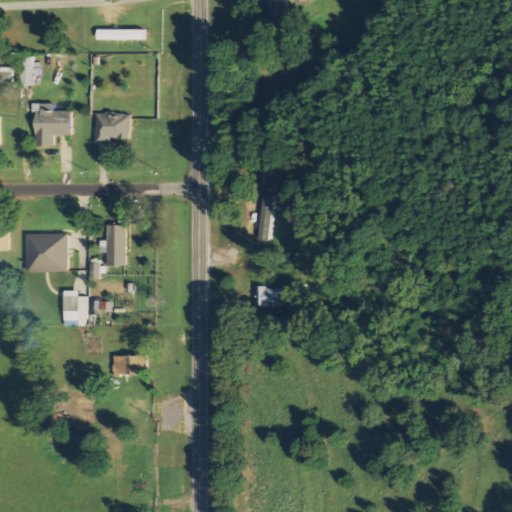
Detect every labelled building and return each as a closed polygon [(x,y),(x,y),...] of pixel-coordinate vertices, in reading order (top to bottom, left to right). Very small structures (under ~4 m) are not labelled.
[(268,0),(269,16),(288,15),(287,1),(290,1),(289,0),(268,0)] [(148,39),(148,29),(101,30),(101,40),(148,39)] [(24,86),(37,85),(37,76),(43,75),(42,58),(23,59),(24,86)] [(2,67),(2,83),(15,82),(15,67),(2,67)] [(35,103),(35,112),(39,112),(40,147),(58,146),(58,136),(76,135),(75,110),(57,111),(57,103),(35,103)] [(99,113),(98,141),(133,141),(134,113),(99,113)] [(272,198),(262,198),(261,240),(271,240),(272,198)] [(129,266),(130,225),(110,224),(109,241),(103,240),(103,253),(109,253),(109,265),(129,266)] [(0,229),(0,250),(13,250),(12,229),(0,229)] [(72,272),(72,233),(30,234),(31,273),(72,272)] [(103,278),(103,263),(92,263),(93,278),(103,278)] [(258,288),(259,307),(289,306),(289,287),(258,288)] [(90,296),(83,296),(82,290),(67,291),(68,326),(91,326),(90,296)] [(97,310),(114,310),(115,301),(98,301),(97,310)] [(117,375),(147,376),(147,356),(117,355),(117,375)] [(96,421),(96,396),(77,396),(77,422),(96,421)]
